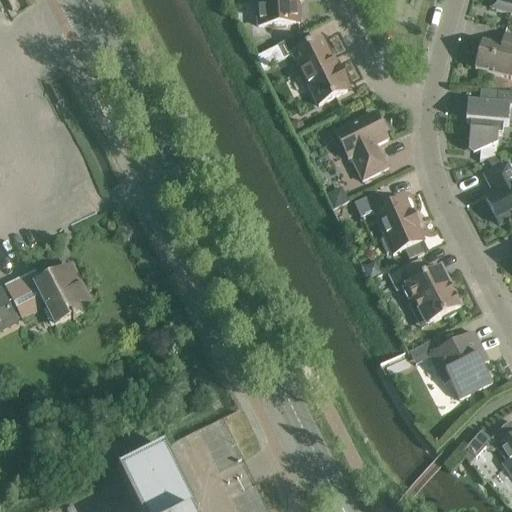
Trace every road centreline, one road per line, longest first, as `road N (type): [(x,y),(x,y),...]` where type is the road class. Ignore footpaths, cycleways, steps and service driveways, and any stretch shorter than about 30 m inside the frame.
road 1 (tertiary): [(85,0),(340,507)]
road 2 (residential): [(511,332),(446,205),(428,145),(426,101)]
road 3 (residential): [(337,0),(379,85),(399,101),(426,101)]
